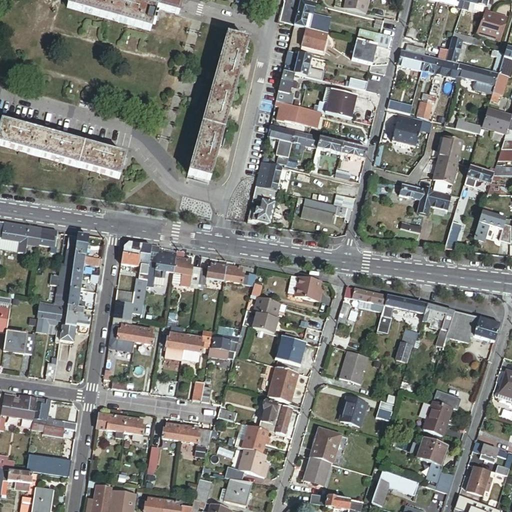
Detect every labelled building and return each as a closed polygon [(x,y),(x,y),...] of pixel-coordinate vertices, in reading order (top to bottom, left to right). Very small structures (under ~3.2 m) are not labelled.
[(88,13),(91,0),(66,0),(65,7),(88,13)] [(156,8),(125,0),(91,0),(88,13),(149,30),(151,24),(154,24),(157,16),(154,15),(156,8)] [(157,0),(156,8),(177,14),(181,0),(157,0)] [(282,0),(277,23),(293,27),(299,2),(299,0),(282,0)] [(344,0),(342,9),(364,15),(368,0),(344,0)] [(462,9),(464,2),(457,0),(455,7),(455,8),(462,9)] [(309,5),(299,2),(293,27),(303,30),(307,17),(310,18),(311,17),(313,6),(309,5)] [(483,7),(469,3),(468,8),(482,12),(483,7)] [(15,8),(2,16),(10,30),(24,21),(15,8)] [(507,18),(484,12),(474,35),(500,43),(507,18)] [(307,17),(303,30),(325,35),(328,24),(326,21),(311,17),(310,18),(307,17)] [(326,36),(305,31),(301,50),(322,55),(326,36)] [(473,39),(454,31),(451,40),(462,42),(471,45),(473,39)] [(390,39),(361,32),(358,43),(376,47),(388,50),(390,39)] [(247,41),(224,34),(186,174),(209,180),(247,41)] [(481,41),(473,39),(471,45),(479,48),(481,41)] [(439,50),(438,55),(437,60),(444,62),(448,51),(444,51),(446,44),(444,43),(444,41),(441,40),(438,49),(439,50)] [(462,42),(451,40),(448,51),(444,62),(454,64),(462,42)] [(376,47),(358,43),(355,42),(352,52),(349,51),(347,61),(371,66),(376,47)] [(423,57),(425,51),(406,47),(405,53),(423,57)] [(438,55),(425,51),(423,57),(437,60),(438,55)] [(420,72),(423,57),(405,53),(401,52),(397,66),(420,72)] [(291,54),(287,53),(282,73),(292,75),(304,78),(306,69),(307,66),(309,58),(296,55),(294,67),(288,65),(291,54)] [(504,59),(505,55),(498,53),(497,59),(496,64),(502,65),(504,59)] [(296,55),(291,54),(288,65),(294,67),(296,55)] [(437,60),(423,57),(420,72),(419,79),(427,81),(429,74),(433,76),(434,74),(437,60)] [(511,79),(511,73),(511,61),(504,59),(502,65),(499,75),(508,78),(511,79)] [(444,62),(437,60),(434,74),(444,76),(443,78),(455,81),(456,78),(459,65),(454,64),(444,62)] [(493,73),(499,75),(502,65),(496,64),(493,73)] [(456,78),(474,82),(477,70),(459,65),(456,78)] [(310,70),(306,69),(304,78),(320,82),(322,73),(310,70)] [(474,82),(495,87),(499,75),(493,73),(477,70),(474,82)] [(292,75),(282,73),(275,103),(280,105),(287,106),(289,99),(286,99),(287,95),(288,96),(290,89),(291,83),(292,75)] [(499,97),(502,98),(508,78),(499,75),(495,87),(492,95),(499,97)] [(349,80),(347,88),(365,92),(367,84),(349,80)] [(325,115),(349,121),(355,97),(326,90),(322,104),(327,106),(325,115)] [(437,95),(429,92),(429,95),(427,104),(431,105),(432,103),(435,104),(437,95)] [(280,106),(290,108),(293,97),(288,96),(287,95),(286,99),(289,99),(287,106),(280,105),(280,106)] [(497,105),(499,97),(492,95),(490,102),(497,105)] [(411,115),(413,106),(389,100),(387,109),(411,115)] [(280,105),(275,103),(274,108),(278,109),(275,122),(283,123),(283,122),(300,126),(303,111),(292,109),(290,108),(280,106),(280,105)] [(423,118),(427,104),(424,103),(421,103),(417,117),(423,118)] [(319,112),(320,114),(325,115),(327,106),(322,104),(320,105),(319,112)] [(431,105),(427,104),(423,118),(428,120),(432,105),(431,105)] [(487,112),(482,129),(505,136),(511,118),(487,112)] [(421,122),(397,116),(391,143),(414,149),(419,132),(421,122)] [(465,121),(458,119),(455,131),(479,137),(482,129),(464,124),(465,121)] [(0,145),(55,161),(60,139),(0,122),(0,145)] [(293,128),(270,122),(269,128),(294,133),(303,135),(304,129),(293,126),(293,128)] [(422,122),(421,122),(419,132),(430,135),(432,125),(422,122)] [(294,133),(269,128),(266,138),(280,141),(291,144),(294,133)] [(294,133),(291,144),(304,147),(316,150),(319,139),(303,135),(294,133)] [(60,139),(55,161),(118,178),(124,158),(60,139)] [(339,155),(342,145),(319,139),(316,150),(320,151),(339,155)] [(445,139),(440,161),(458,166),(464,144),(445,139)] [(291,144),(280,141),(276,157),(279,158),(288,159),(288,158),(290,150),(291,144)] [(511,141),(504,141),(497,162),(511,163),(511,159),(511,158),(511,141)] [(304,147),(291,144),(290,150),(292,153),(298,154),(299,150),(303,151),(304,147)] [(364,161),(367,150),(342,145),(339,155),(350,158),(353,159),(364,161)] [(288,159),(286,165),(286,166),(295,169),(297,160),(288,158),(288,159)] [(458,166),(440,161),(434,183),(453,188),(458,166)] [(281,168),(260,163),(255,188),(261,189),(276,193),(281,168)] [(493,176),(469,168),(466,180),(489,187),(492,178),(493,176)] [(511,168),(495,169),(493,176),(492,178),(504,177),(511,177),(511,168)] [(336,171),(334,178),(348,181),(349,174),(336,171)] [(504,177),(492,178),(489,187),(487,196),(503,196),(504,177)] [(419,190),(401,185),(398,197),(411,201),(408,214),(421,217),(426,199),(420,198),(420,195),(418,194),(419,190)] [(261,189),(255,188),(252,197),(259,198),(261,189)] [(276,193),(261,189),(259,198),(259,201),(260,201),(273,204),(276,193)] [(427,192),(419,190),(418,194),(420,195),(420,198),(426,199),(427,192)] [(467,193),(462,192),(457,209),(462,210),(467,193)] [(352,210),(354,201),(337,197),(335,207),(345,209),(352,210)] [(345,209),(335,207),(304,199),(300,220),(319,225),(320,222),(332,225),(334,215),(343,217),(345,209)] [(255,223),(260,224),(269,226),(274,204),(273,204),(260,201),(258,210),(254,209),(252,215),(257,216),(255,223)] [(490,215),(481,212),(478,223),(487,226),(501,231),(503,226),(505,220),(490,215)] [(487,226),(478,223),(473,240),(483,243),(487,231),(485,230),(487,226)] [(29,229),(0,224),(0,252),(18,255),(25,256),(26,250),(27,246),(29,229)] [(414,228),(398,224),(397,230),(412,234),(414,228)] [(460,227),(452,224),(447,240),(455,243),(460,227)] [(503,226),(501,231),(498,241),(511,245),(511,239),(511,238),(511,229),(503,226)] [(41,231),(29,229),(27,246),(33,247),(39,247),(41,231)] [(58,234),(41,231),(39,247),(49,249),(55,250),(58,234)] [(88,239),(77,237),(77,239),(74,258),(85,259),(88,239)] [(74,258),(77,239),(69,238),(65,264),(73,266),(74,258)] [(124,248),(121,267),(137,269),(137,266),(139,267),(137,281),(146,282),(149,263),(151,248),(128,245),(124,248)] [(156,264),(149,263),(146,282),(145,288),(153,290),(154,286),(155,279),(165,281),(166,274),(174,275),(177,256),(158,253),(156,264)] [(184,254),(177,253),(177,256),(174,275),(192,278),(191,284),(199,285),(201,270),(191,269),(192,263),(182,262),(184,254)] [(85,259),(74,258),(73,266),(73,268),(72,274),(83,275),(84,266),(101,269),(102,262),(85,259)] [(60,276),(58,286),(56,300),(68,301),(69,291),(72,274),(73,268),(64,267),(65,266),(61,265),(60,276)] [(201,270),(199,285),(207,286),(208,280),(223,282),(226,268),(219,267),(212,266),(211,272),(201,270)] [(226,268),(223,282),(243,285),(244,277),(242,276),(243,271),(235,270),(226,268)] [(83,275),(72,274),(69,291),(80,293),(83,275)] [(52,275),(50,285),(58,286),(60,276),(52,275)] [(243,285),(254,286),(256,277),(249,276),(248,277),(244,277),(243,285)] [(321,296),(319,296),(320,292),(322,284),(292,278),(289,296),(295,297),(295,299),(320,304),(321,296)] [(155,279),(154,286),(164,288),(165,281),(155,279)] [(146,282),(137,281),(135,280),(133,295),(132,302),(116,300),(113,320),(133,323),(139,324),(145,288),(146,282)] [(0,289),(0,298),(9,300),(11,291),(0,289)] [(348,289),(345,299),(360,303),(359,309),(377,313),(379,307),(381,296),(348,289)] [(80,293),(69,291),(68,301),(67,308),(78,310),(79,303),(80,293)] [(133,295),(118,293),(116,300),(132,302),(133,295)] [(415,304),(381,296),(379,307),(387,309),(413,314),(415,304)] [(260,297),(255,313),(258,314),(277,319),(279,311),(281,304),(260,297)] [(9,300),(0,298),(0,304),(10,306),(11,300),(9,300)] [(62,308),(39,304),(37,320),(60,323),(60,321),(62,308)] [(279,311),(285,313),(287,306),(281,304),(279,311)] [(338,323),(338,324),(345,326),(350,307),(343,305),(337,323),(338,323)] [(454,314),(422,305),(417,322),(421,323),(429,326),(431,321),(442,324),(435,348),(443,350),(444,345),(454,314)] [(387,309),(379,307),(377,313),(372,332),(382,335),(386,319),(385,319),(387,309)] [(78,310),(67,308),(65,308),(63,321),(62,331),(60,344),(74,346),(76,328),(89,330),(90,320),(82,319),(83,311),(78,310)] [(251,312),(247,310),(243,326),(247,327),(251,312)] [(0,332),(7,334),(9,312),(0,311),(0,332)] [(258,314),(253,328),(275,335),(279,320),(277,319),(258,314)] [(467,317),(454,314),(444,345),(448,346),(450,341),(468,346),(471,338),(494,346),(499,329),(497,325),(467,317)] [(113,320),(112,329),(122,330),(122,328),(132,330),(133,323),(113,320)] [(247,327),(243,326),(242,330),(240,337),(236,353),(235,356),(240,357),(248,327),(247,327)] [(242,330),(219,327),(218,334),(240,337),(242,330)] [(122,330),(112,329),(108,352),(134,356),(135,344),(137,331),(132,330),(122,328),(122,330)] [(153,333),(137,331),(135,344),(153,347),(155,337),(152,337),(153,333)] [(408,343),(411,344),(414,335),(401,331),(399,341),(408,343)] [(206,349),(210,350),(213,334),(203,333),(203,338),(207,338),(206,344),(206,346),(206,349)] [(35,337),(7,334),(4,354),(32,357),(35,337)] [(218,334),(213,334),(210,350),(218,351),(223,351),(236,353),(240,337),(218,334)] [(184,351),(186,338),(171,336),(170,341),(168,340),(167,349),(184,351)] [(301,368),(308,345),(296,341),(285,338),(282,337),(275,360),(301,368)] [(407,348),(398,345),(393,361),(403,364),(407,348)] [(360,357),(347,353),(339,380),(362,387),(370,360),(368,360),(364,359),(360,357)] [(374,362),(372,368),(379,370),(382,364),(374,362)] [(56,368),(48,367),(46,382),(54,383),(56,368)] [(289,404),(297,375),(277,368),(268,398),(289,404)] [(511,375),(506,373),(499,396),(511,400),(511,375)] [(127,393),(128,385),(113,382),(112,390),(127,393)] [(195,389),(194,402),(202,403),(204,390),(205,384),(197,383),(196,389),(195,389)] [(399,391),(411,395),(414,387),(401,383),(399,391)] [(213,391),(204,390),(202,403),(212,404),(213,391)] [(461,403),(438,395),(435,405),(454,411),(458,413),(461,403)] [(14,399),(5,398),(2,414),(32,419),(35,400),(20,398),(19,407),(13,406),(14,399)] [(367,405),(347,399),(340,422),(360,428),(367,405)] [(2,414),(1,417),(34,422),(38,401),(35,400),(32,419),(2,414)] [(38,401),(34,422),(33,426),(64,431),(76,433),(77,427),(53,422),(48,422),(48,420),(51,403),(38,401)] [(278,420),(282,407),(265,402),(263,409),(265,410),(261,422),(272,425),(273,421),(275,422),(276,420),(278,420)] [(392,414),(394,406),(381,402),(378,410),(392,414)] [(454,411),(435,405),(425,433),(444,440),(454,411)] [(236,412),(221,407),(218,418),(233,422),(236,412)] [(285,437),(293,411),(282,407),(278,420),(274,434),(285,437)] [(378,410),(376,419),(389,423),(392,414),(378,410)] [(100,417),(98,432),(117,433),(117,439),(125,440),(126,434),(127,419),(100,417)] [(143,420),(127,419),(126,434),(134,434),(144,435),(145,425),(143,425),(143,420)] [(182,438),(183,424),(168,422),(168,426),(165,426),(164,436),(182,438)] [(199,425),(183,424),(182,438),(200,439),(201,432),(198,431),(199,425)] [(215,426),(199,425),(198,431),(201,432),(200,439),(211,440),(215,426)] [(64,431),(33,426),(32,432),(44,434),(43,437),(62,440),(64,431)] [(261,455),(264,445),(268,446),(270,440),(266,439),(268,432),(247,426),(240,449),(245,451),(261,455)] [(328,465),(332,466),(341,438),(319,431),(311,460),(328,465)] [(448,448),(424,440),(417,460),(441,468),(448,448)] [(507,455),(476,445),(473,454),(481,457),(480,461),(495,466),(497,458),(506,461),(507,455)] [(264,464),(266,457),(261,455),(245,451),(239,472),(264,479),(268,465),(264,464)] [(507,480),(511,464),(511,456),(509,456),(504,470),(497,468),(495,476),(507,480)] [(70,479),(72,464),(54,461),(54,464),(30,460),(28,472),(70,479)] [(328,465),(311,460),(303,484),(321,489),(328,465)] [(236,473),(219,470),(218,474),(218,478),(230,480),(235,481),(236,473)] [(488,477),(473,471),(466,493),(481,499),(488,477)] [(36,477),(5,472),(3,482),(16,483),(24,485),(30,486),(29,493),(34,494),(34,491),(36,477)] [(200,480),(194,499),(205,503),(206,503),(212,484),(200,480)] [(245,509),(252,486),(235,481),(230,480),(227,492),(224,503),(245,509)] [(443,480),(439,493),(444,494),(447,495),(450,483),(443,480)] [(384,499),(388,486),(379,483),(371,506),(381,509),(384,499)] [(403,491),(388,486),(384,499),(399,503),(403,491)] [(88,511),(109,511),(112,493),(112,491),(98,489),(97,495),(96,495),(95,503),(89,503),(88,511)] [(34,491),(34,494),(32,504),(31,511),(51,511),(54,494),(34,491)] [(134,511),(136,497),(112,493),(109,511),(134,511)] [(327,499),(311,496),(309,506),(325,509),(327,499)] [(205,503),(194,499),(192,506),(190,511),(197,511),(198,508),(203,509),(205,503)] [(348,511),(350,504),(327,499),(325,509),(325,510),(338,511),(348,511)] [(161,511),(163,502),(147,500),(146,505),(144,505),(142,511),(161,511)] [(477,511),(480,505),(467,500),(462,511),(460,510),(458,511),(477,511)] [(179,505),(163,502),(161,511),(180,511),(181,505),(182,502),(179,502),(179,505)] [(491,502),(488,508),(497,511),(499,505),(491,502)] [(32,504),(23,503),(22,510),(31,511),(32,504)]
